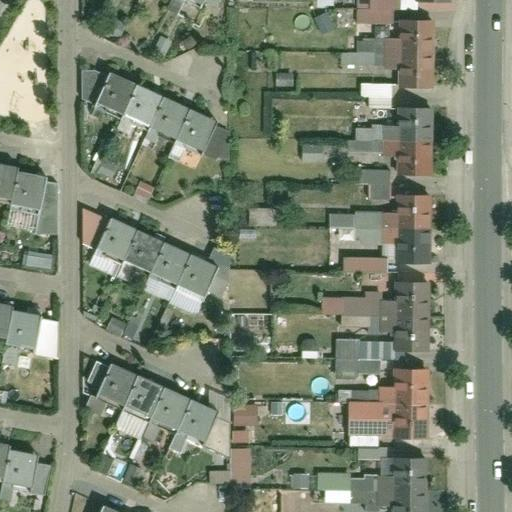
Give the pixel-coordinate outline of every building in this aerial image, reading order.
[(393,9),(448,9),(448,0),(371,0),(372,7),(355,7),(355,37),(393,37),(393,9)] [(398,96),(432,96),(432,32),(399,32),(399,51),(349,51),(349,75),(398,75),(398,96)] [(203,159),(217,126),(110,79),(95,112),(203,159)] [(362,84),(362,107),(390,107),(390,84),(362,84)] [(430,182),(431,112),(397,111),(397,182),(430,182)] [(300,162),(321,162),(322,145),(301,144),(300,162)] [(8,204),(38,209),(43,178),(15,173),(16,167),(0,164),(0,198),(8,200),(8,204)] [(389,199),(388,170),(351,171),(351,184),(366,184),(367,200),(389,199)] [(396,268),(431,269),(432,205),(397,205),(396,225),(354,224),(354,250),(397,250),(396,268)] [(220,271),(108,220),(93,253),(205,304),(220,271)] [(341,272),(385,272),(385,258),(341,257),(341,272)] [(394,355),(430,355),(430,292),(395,292),(395,309),(342,309),(342,333),(394,333),(394,355)] [(33,349),(38,316),(11,312),(11,307),(0,305),(0,336),(6,338),(4,344),(33,349)] [(337,352),(337,386),(376,386),(376,352),(337,352)] [(221,417),(114,368),(99,402),(206,450),(221,417)] [(388,446),(424,446),(424,382),(389,382),(389,400),(336,400),(336,424),(388,424),(388,446)] [(232,425),(255,425),(255,404),(232,404),(232,425)] [(0,482),(28,487),(33,455),(6,450),(6,446),(0,444),(0,476),(1,476),(0,479),(0,482)] [(230,448),(229,486),(249,486),(250,448),(230,448)] [(428,511),(429,467),(395,467),(394,511),(428,511)]
